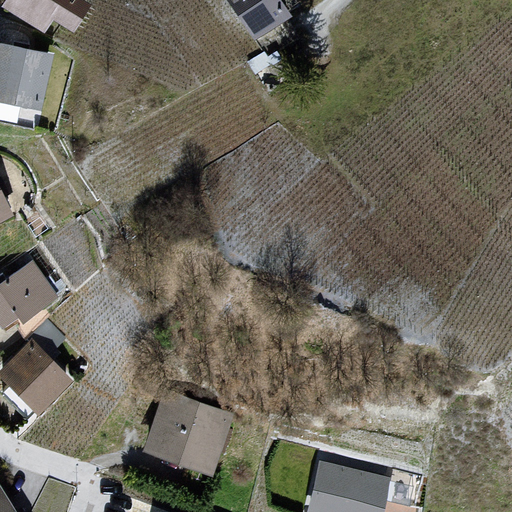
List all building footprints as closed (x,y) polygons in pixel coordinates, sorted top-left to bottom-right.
[(3,0),(2,2),(51,32),(59,19),(74,27),(84,6),(74,0),(3,0)] [(277,0),(228,0),(250,35),(286,13),(277,0)] [(0,40),(0,100),(41,110),(54,52),(0,40)] [(0,323),(7,318),(13,324),(50,300),(24,262),(0,277),(0,323)] [(34,331),(53,347),(66,330),(47,315),(34,331)] [(0,368),(0,389),(27,417),(64,382),(26,347),(0,368)] [(167,390),(145,449),(208,473),(231,414),(167,390)] [(315,465),(300,511),(376,511),(385,482),(315,465)] [(16,511),(0,485),(0,511),(16,511)]
